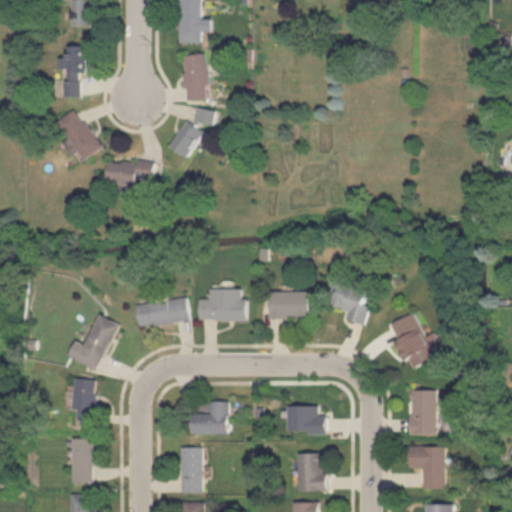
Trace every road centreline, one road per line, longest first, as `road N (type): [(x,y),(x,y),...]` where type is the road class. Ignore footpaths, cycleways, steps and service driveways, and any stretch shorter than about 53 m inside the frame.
road 1 (residential): [(149,382),(199,363),(356,370),(372,406),(371,511)]
road 2 (residential): [(149,382),(139,418),(138,511)]
